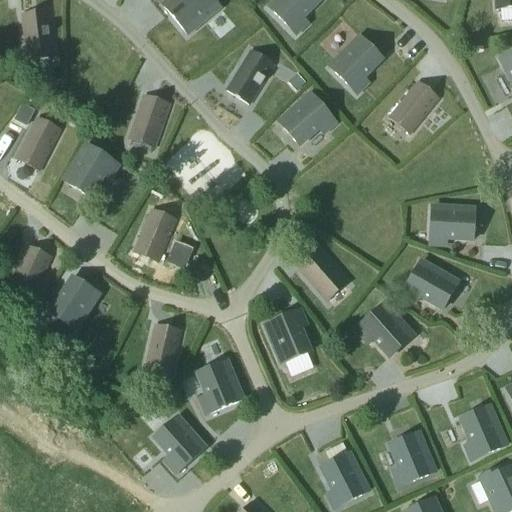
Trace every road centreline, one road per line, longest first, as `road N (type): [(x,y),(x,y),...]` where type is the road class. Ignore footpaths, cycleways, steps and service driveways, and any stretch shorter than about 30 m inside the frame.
road 1 (residential): [(228,314),(262,286),(282,242),(283,198),(266,170),(92,0)]
road 2 (residential): [(278,432),(460,370),(493,350),(511,324)]
road 3 (residential): [(0,180),(133,290),(199,309)]
road 4 (residential): [(509,180),(454,71),(384,0)]
road 5 (residential): [(278,432),(228,314)]
